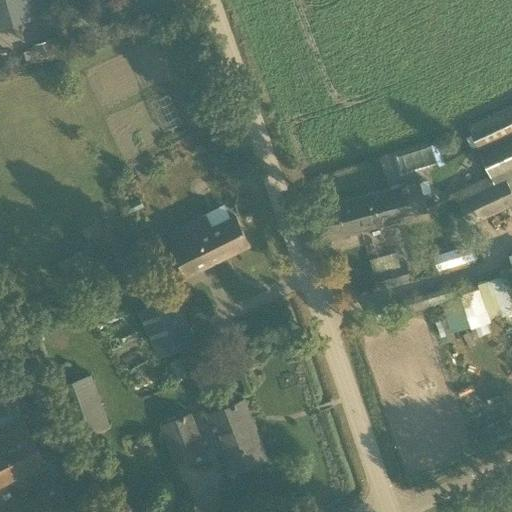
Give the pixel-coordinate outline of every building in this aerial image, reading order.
[(0,0),(0,26),(47,12),(42,0),(0,0)] [(511,185),(511,106),(469,127),(473,136),(467,140),(472,148),(477,145),(490,175),(456,192),(471,224),(511,204),(511,192),(509,187),(511,185)] [(427,210),(419,183),(405,186),(320,208),(327,238),(413,215),(413,214),(427,210)] [(186,274),(249,245),(235,216),(210,228),(204,217),(188,225),(167,235),(139,248),(144,260),(150,257),(159,274),(180,263),(186,274)] [(397,251),(369,258),(372,271),(400,264),(397,251)] [(378,289),(410,280),(407,268),(406,263),(391,266),(373,271),(378,289)] [(511,264),(500,269),(502,275),(478,283),(489,317),(501,313),(502,316),(504,315),(506,321),(511,319),(511,264)] [(158,357),(170,351),(188,343),(167,298),(149,307),(137,313),(158,357)] [(110,426),(92,374),(54,387),(72,439),(110,426)] [(3,390),(15,411),(28,403),(16,383),(3,390)] [(230,471),(266,457),(244,400),(208,413),(230,471)] [(175,462),(205,450),(191,415),(161,427),(175,462)] [(0,484),(43,463),(22,422),(0,432),(0,484)] [(54,511),(69,504),(59,484),(28,498),(31,503),(14,511),(54,511)]
